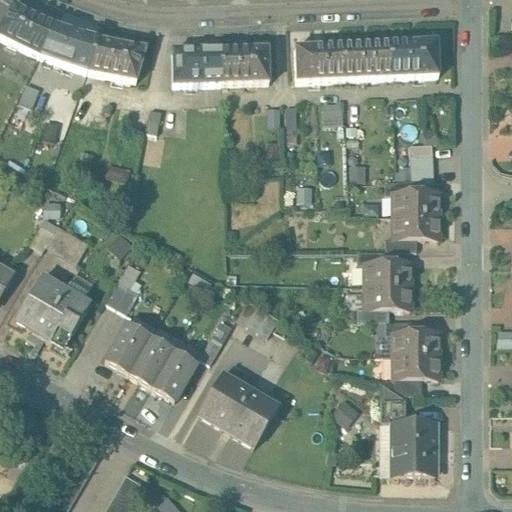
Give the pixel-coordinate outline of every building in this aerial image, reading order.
[(33,20),(12,9),(0,29),(0,42),(39,61),(55,30),(33,20)] [(76,37),(55,30),(39,61),(87,77),(99,44),(76,37)] [(145,53),(122,49),(99,44),(87,77),(135,87),(145,53)] [(436,45),(388,47),(390,82),(437,80),(436,45)] [(388,47),(341,49),(343,84),(390,82),(388,47)] [(341,49),(294,52),(295,86),(343,84),(341,49)] [(267,53),(219,54),(220,89),(268,88),(267,53)] [(219,54),(172,55),(172,90),(220,89),(219,54)] [(38,94),(25,89),(18,107),(30,112),(38,94)] [(323,128),(343,127),(342,106),(322,107),(323,128)] [(160,116),(149,114),(144,136),(156,139),(160,116)] [(431,149),(408,150),(409,162),(432,161),(431,149)] [(432,161),(409,162),(410,186),(416,185),(433,185),(432,161)] [(410,186),(384,187),(384,200),(392,200),(392,199),(416,199),(416,185),(410,186)] [(416,199),(392,199),(392,200),(392,222),(437,222),(437,199),(416,199)] [(437,222),(392,222),(392,243),(392,244),(416,245),(437,244),(437,222)] [(53,237),(40,230),(28,251),(40,258),(44,252),(53,237)] [(87,249),(56,231),(53,237),(44,252),(75,270),(87,249)] [(416,245),(392,244),(392,243),(384,243),(384,257),(388,257),(416,256),(416,245)] [(384,257),(356,257),(356,270),(364,270),(364,269),(388,269),(388,257),(384,257)] [(388,269),(364,269),(364,270),(364,292),(409,292),(409,269),(388,269)] [(0,300),(12,280),(0,273),(0,300)] [(90,308),(41,280),(12,328),(28,337),(25,343),(34,348),(37,343),(62,357),(90,308)] [(127,293),(117,287),(104,308),(115,314),(127,293)] [(409,292),(364,292),(364,314),(364,315),(388,315),(409,315),(409,292)] [(127,293),(115,314),(125,320),(138,299),(127,293)] [(277,324),(247,306),(235,325),(266,343),(277,324)] [(388,315),(364,315),(364,314),(356,314),(356,327),(384,327),(388,326),(388,315)] [(416,339),(416,327),(388,326),(384,327),(384,340),(392,340),(392,339),(416,339)] [(149,344),(125,330),(104,366),(127,380),(149,344)] [(416,339),(392,339),(392,340),(393,362),(437,361),(437,339),(416,339)] [(211,343),(198,364),(209,370),(221,349),(211,343)] [(171,357),(149,344),(127,380),(150,393),(171,357)] [(194,371),(171,357),(150,393),(173,407),(194,371)] [(437,361),(393,362),(393,384),(420,384),(437,384),(437,361)] [(276,414),(221,381),(197,421),(252,454),(276,414)] [(420,384),(393,384),(393,397),(405,405),(405,401),(420,400),(420,384)] [(393,397),(379,388),(379,431),(391,431),(391,428),(405,428),(405,405),(393,397)] [(344,405),(331,419),(345,432),(358,418),(344,405)] [(405,428),(391,428),(391,431),(390,481),(433,481),(434,428),(405,428)] [(97,464),(76,452),(70,463),(91,475),(97,464)] [(236,453),(230,466),(243,471),(249,458),(236,453)] [(91,475),(70,463),(64,474),(84,486),(91,475)] [(84,486),(64,474),(58,484),(78,496),(84,486)] [(146,492),(125,480),(119,491),(139,503),(146,492)] [(78,496),(58,484),(52,494),(72,506),(78,496)] [(133,511),(139,503),(119,491),(113,501),(131,511),(133,511)] [(69,511),(72,506),(52,494),(46,505),(58,511),(69,511)] [(177,511),(167,499),(156,507),(159,511),(177,511)] [(131,511),(113,501),(106,511),(107,511),(131,511)]
